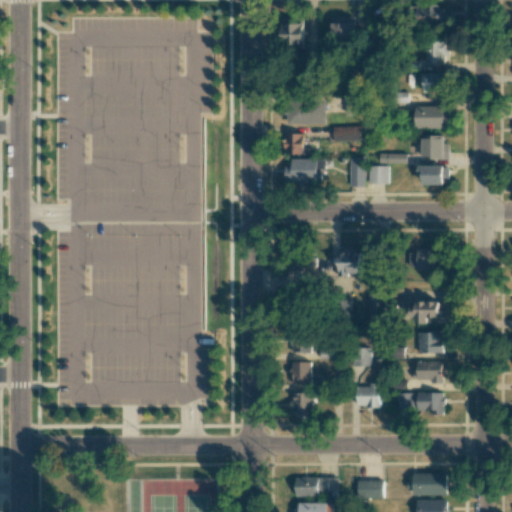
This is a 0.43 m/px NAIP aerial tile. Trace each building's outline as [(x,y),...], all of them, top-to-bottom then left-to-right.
[(448,21),(448,8),(439,8),(439,4),(417,5),(417,21),(448,21)] [(356,39),(356,17),(333,16),(333,38),(356,39)] [(283,47),(289,47),(289,59),(305,59),(304,23),(295,23),(295,17),(283,18),(283,47)] [(447,41),(425,40),(425,62),(447,63),(447,41)] [(347,65),(348,84),(365,83),(364,64),(347,65)] [(443,73),(422,73),(422,92),(443,92),(443,73)] [(346,114),(360,115),(360,96),(346,96),(346,114)] [(326,123),(326,101),(287,102),(287,124),(326,123)] [(413,106),(414,129),(449,128),(449,105),(413,106)] [(334,141),(362,140),(362,126),(334,126),(334,141)] [(304,133),(285,134),(285,154),(304,153),(304,133)] [(422,159),(450,159),(450,143),(444,143),(444,135),(422,135),(422,159)] [(407,153),(379,153),(379,163),(407,163),(407,153)] [(365,157),(349,158),(350,187),(365,186),(365,157)] [(285,166),(285,181),(300,181),(300,186),(312,187),(312,181),(322,181),(322,168),(325,168),(325,159),(292,158),(292,166),(285,166)] [(388,166),(369,165),(369,183),(388,183),(388,166)] [(422,184),(449,184),(449,165),(419,165),(418,175),(422,175),(422,184)] [(431,249),(409,249),(409,269),(444,269),(444,243),(431,243),(431,249)] [(338,251),(338,274),(362,274),(361,251),(338,251)] [(316,257),(295,256),(295,267),(316,268),(316,257)] [(367,327),(384,328),(384,294),(367,294),(367,327)] [(351,300),(340,301),(340,318),(351,318),(351,300)] [(311,352),(311,330),(290,331),(291,352),(311,352)] [(442,353),(442,332),(418,331),(418,353),(442,353)] [(371,365),(370,348),(351,348),(351,366),(371,365)] [(311,384),(311,361),(293,361),(292,384),(311,384)] [(416,361),(417,381),(442,381),(442,361),(416,361)] [(379,382),(370,383),(370,386),(357,386),(357,407),(380,406),(379,382)] [(313,418),(314,393),(292,392),(292,417),(313,418)] [(397,409),(444,410),(444,393),(397,392),(397,409)] [(447,473),(413,473),(413,481),(406,482),(406,489),(414,488),(414,495),(447,494),(447,473)] [(295,496),(337,496),(337,477),(295,476),(295,496)] [(383,498),(384,480),(357,480),(357,498),(383,498)] [(446,511),(446,500),(417,500),(416,511),(446,511)] [(332,511),(332,502),(294,503),(294,511),(332,511)]
